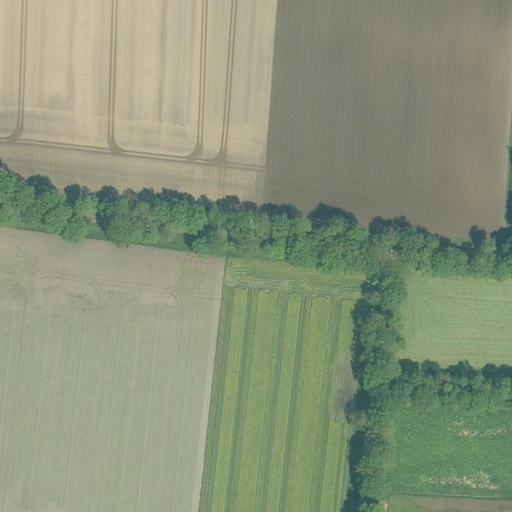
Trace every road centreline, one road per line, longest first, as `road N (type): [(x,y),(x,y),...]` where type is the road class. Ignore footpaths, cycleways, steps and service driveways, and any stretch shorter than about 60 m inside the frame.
road 1 (unclassified): [(0,209),(474,262),(499,254),(511,237)]
road 2 (track): [(388,253),(361,511)]
